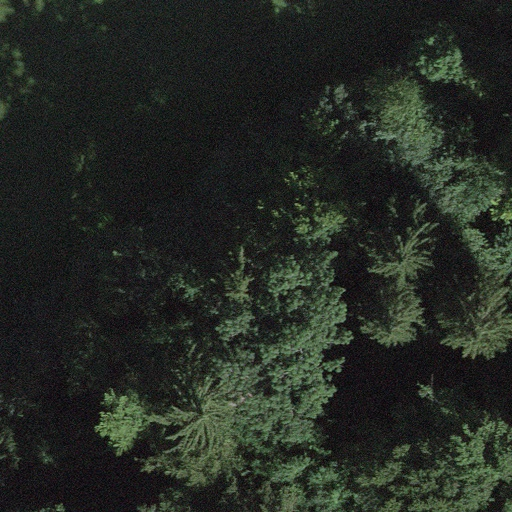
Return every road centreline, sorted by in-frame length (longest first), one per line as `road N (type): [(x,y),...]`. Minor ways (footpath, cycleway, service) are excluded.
road 1 (track): [(511,183),(255,392),(8,511)]
road 2 (track): [(255,392),(511,345)]
